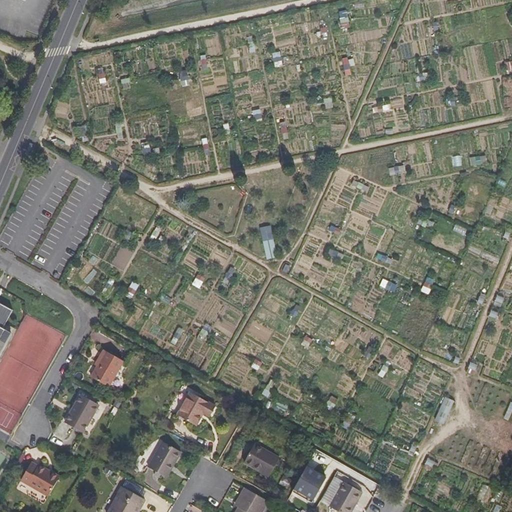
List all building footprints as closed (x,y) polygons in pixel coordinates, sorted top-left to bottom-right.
[(340,14),(342,29),(350,28),(348,13),(340,14)] [(15,23),(12,32),(22,36),(25,26),(15,23)] [(281,56),(273,58),(275,66),(283,64),(281,56)] [(207,59),(200,60),(203,70),(210,68),(207,59)] [(181,72),(182,86),(189,86),(189,72),(181,72)] [(121,80),(124,89),(132,87),(129,78),(121,80)] [(333,107),(332,99),(325,100),(326,109),(333,107)] [(254,114),(256,123),(264,121),(262,112),(254,114)] [(487,156),(477,157),(478,165),(488,163),(487,156)] [(405,165),(389,169),(391,176),(407,173),(405,165)] [(423,195),(421,201),(435,207),(438,201),(423,195)] [(432,229),(435,223),(425,219),(423,225),(432,229)] [(465,236),(468,229),(458,224),(454,231),(465,236)] [(266,259),(277,258),(273,226),(261,227),(266,259)] [(330,249),(328,255),(342,261),(344,255),(330,249)] [(391,264),(393,259),(379,255),(378,259),(391,264)] [(380,286),(390,291),(393,283),(384,279),(380,286)] [(132,281),(126,296),(133,299),(139,285),(132,281)] [(425,282),(422,292),(429,293),(431,284),(425,282)] [(0,354),(10,337),(2,333),(12,314),(0,307),(0,354)] [(177,345),(185,330),(179,327),(171,342),(177,345)] [(202,328),(198,339),(206,342),(210,332),(202,328)] [(112,381),(126,356),(106,345),(101,355),(102,355),(94,370),(112,381)] [(259,371),(263,363),(255,359),(252,367),(259,371)] [(475,374),(479,366),(472,363),(468,371),(475,374)] [(267,385),(263,395),(269,398),(273,387),(267,385)] [(213,401),(190,387),(176,411),(193,421),(200,408),(207,412),(213,401)] [(85,427),(100,401),(83,390),(67,417),(85,427)] [(334,410),(339,400),(332,396),(327,407),(334,410)] [(446,397),(435,421),(444,425),(455,401),(446,397)] [(172,460),(180,447),(161,436),(147,461),(162,470),(169,458),(172,460)] [(278,456),(279,454),(252,439),(242,456),(259,466),(269,472),(274,463),(278,456)] [(281,467),(285,460),(278,456),(274,463),(281,467)] [(166,472),(172,460),(169,458),(162,470),(166,472)] [(425,467),(434,470),(437,461),(429,458),(425,467)] [(50,493),(61,474),(41,463),(40,465),(33,461),(23,477),(50,493)] [(326,474),(307,463),(292,489),(311,500),(326,474)] [(269,472),(259,466),(257,470),(266,476),(269,472)] [(345,478),(336,473),(322,497),(331,502),(345,478)] [(347,511),(348,511),(363,488),(345,478),(331,502),(347,511)] [(102,511),(128,511),(130,510),(132,511),(140,497),(118,484),(101,511),(102,511)] [(258,511),(267,498),(242,484),(233,499),(238,502),(231,511),(258,511)] [(482,484),(476,498),(485,501),(490,487),(482,484)] [(502,500),(503,491),(496,490),(495,499),(502,500)] [(149,497),(148,511),(163,511),(164,497),(149,497)]
